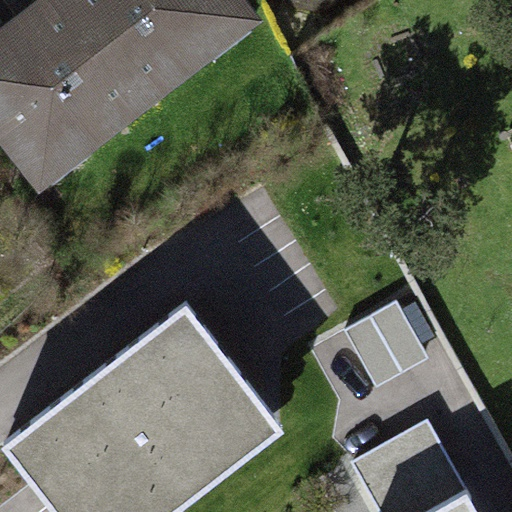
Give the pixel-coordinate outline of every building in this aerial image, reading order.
[(244,0),(28,0),(0,22),(0,143),(37,192),(260,21),(244,0)] [(393,306),(349,331),(378,381),(422,357),(393,306)] [(173,511),(274,435),(183,318),(9,453),(55,511),(173,511)] [(348,463),(375,511),(435,511),(466,494),(424,420),(348,463)] [(435,511),(476,511),(466,494),(435,511)]
